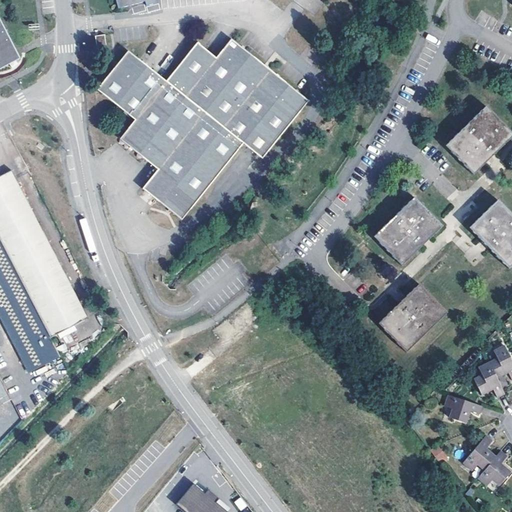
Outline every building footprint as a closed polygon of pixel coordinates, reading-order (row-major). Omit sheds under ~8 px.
[(0,69),(21,59),(0,19),(0,69)] [(107,49),(104,35),(95,36),(97,50),(107,49)] [(166,82),(128,51),(96,89),(135,120),(120,139),(158,169),(142,188),(182,220),(243,144),(262,159),(308,101),(266,67),(231,39),(216,58),(196,43),(166,82)] [(511,133),(485,107),(445,147),(473,175),(489,159),(511,136),(511,133)] [(0,238),(50,338),(88,318),(12,170),(0,176),(0,238)] [(413,197),(373,237),(401,266),(425,244),(442,227),(413,197)] [(511,215),(497,200),(468,229),(482,243),(509,269),(511,265),(511,215)] [(50,338),(0,238),(0,318),(28,373),(60,357),(50,338)] [(378,324),(406,353),(447,313),(418,284),(405,297),(378,324)] [(489,363),(497,379),(506,374),(508,374),(511,381),(511,380),(511,361),(504,346),(493,352),(496,358),(489,363)] [(497,398),(505,394),(497,379),(489,363),(478,368),(481,375),(474,379),(482,396),(491,391),(493,390),(497,398)] [(0,405),(12,399),(0,376),(0,405)] [(479,415),(481,407),(448,396),(444,407),(452,410),(449,418),(467,424),(470,412),(479,415)] [(477,466),(484,471),(496,457),(488,450),(486,449),(492,443),(485,437),(463,464),(472,471),(477,466)] [(430,450),(439,462),(447,457),(438,445),(430,450)] [(496,457),(484,471),(478,479),(487,487),(492,481),(499,486),(510,472),(502,465),(501,464),(506,458),(500,452),(496,457)] [(185,511),(226,511),(228,511),(216,501),(219,498),(209,489),(206,493),(194,483),(176,504),(185,511)] [(240,511),(247,506),(241,497),(234,501),(240,511)]
